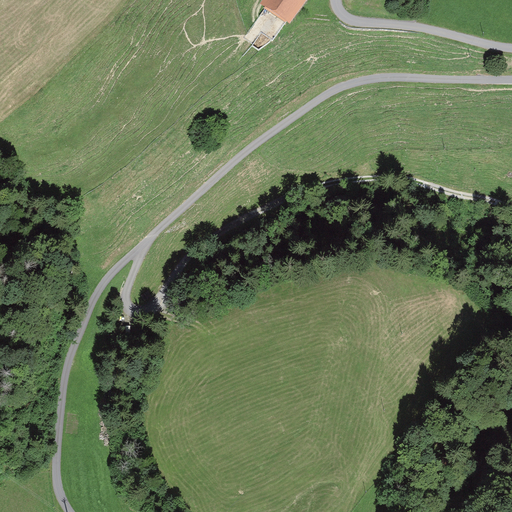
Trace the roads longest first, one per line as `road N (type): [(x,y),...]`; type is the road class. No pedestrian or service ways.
road 1 (track): [(69,511),(56,469),(68,363),(98,292),(147,239),(125,297),(138,309),(224,230),(322,185),(407,179),(511,208)]
road 2 (unclassified): [(147,239),(255,145),(348,84),(511,79)]
